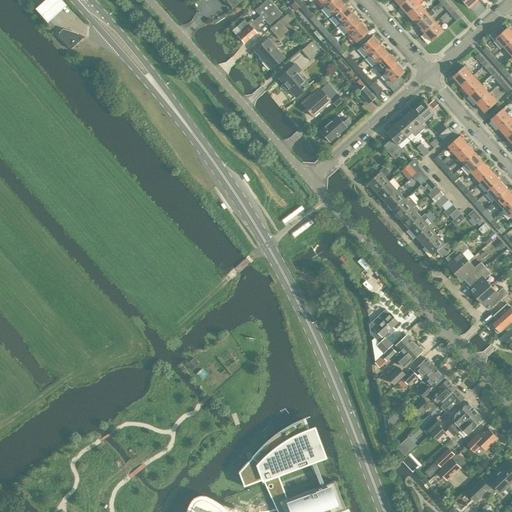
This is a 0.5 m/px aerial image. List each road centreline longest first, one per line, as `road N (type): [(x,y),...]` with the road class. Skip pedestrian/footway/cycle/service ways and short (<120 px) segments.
road 1 (primary): [(385,511),(330,373),(254,224),(192,132),(79,0)]
road 2 (residential): [(511,403),(308,181)]
road 3 (unclassified): [(149,0),(308,181)]
road 4 (residential): [(308,181),(430,74)]
road 5 (residential): [(511,166),(430,74)]
